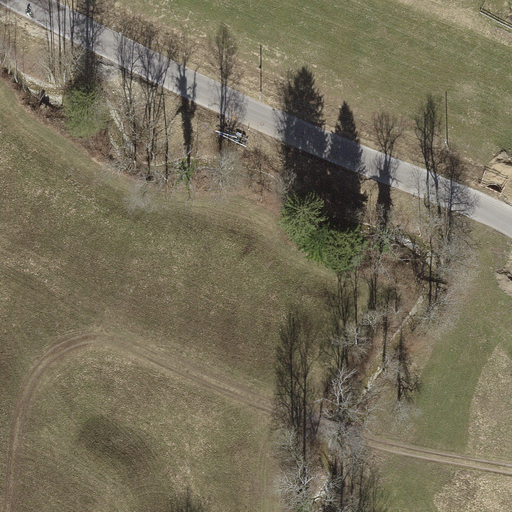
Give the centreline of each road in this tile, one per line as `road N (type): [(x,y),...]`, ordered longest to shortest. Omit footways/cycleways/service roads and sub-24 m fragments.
road 1 (tertiary): [(22,0),(165,74),(511,225)]
road 2 (track): [(511,469),(346,437),(204,371),(107,337),(45,352),(21,383)]
